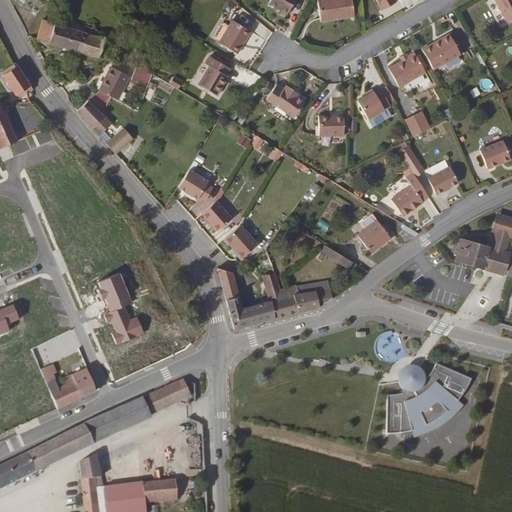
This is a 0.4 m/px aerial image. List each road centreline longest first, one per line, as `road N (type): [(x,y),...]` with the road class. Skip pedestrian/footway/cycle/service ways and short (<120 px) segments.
road 1 (tertiary): [(219,350),(217,319),(195,261),(47,91),(0,3)]
road 2 (residential): [(353,309),(361,290),(413,248),(511,191)]
road 3 (residential): [(444,0),(371,46),(327,62),(275,48)]
road 4 (unclassified): [(353,309),(376,306),(511,346)]
road 5 (tertiary): [(225,511),(219,350)]
road 6 (residential): [(51,264),(113,400)]
road 7 (unclassified): [(219,350),(353,309)]
road 8 (residential): [(113,400),(0,452)]
